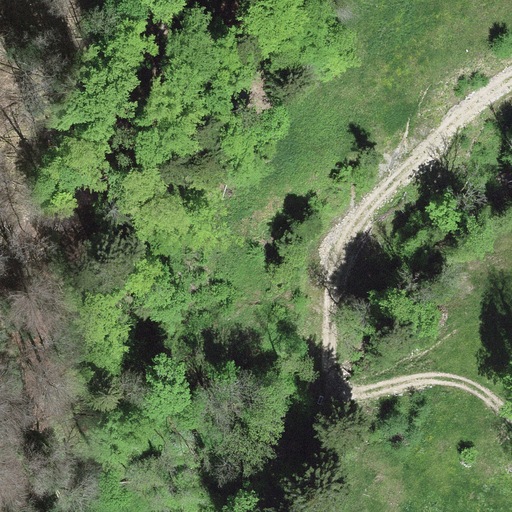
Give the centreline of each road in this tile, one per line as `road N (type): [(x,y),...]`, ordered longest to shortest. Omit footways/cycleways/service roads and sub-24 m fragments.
road 1 (track): [(478,376),(340,381),(330,371),(331,259),(359,216),(464,113),(511,78)]
road 2 (track): [(0,272),(94,161),(125,105),(163,0)]
